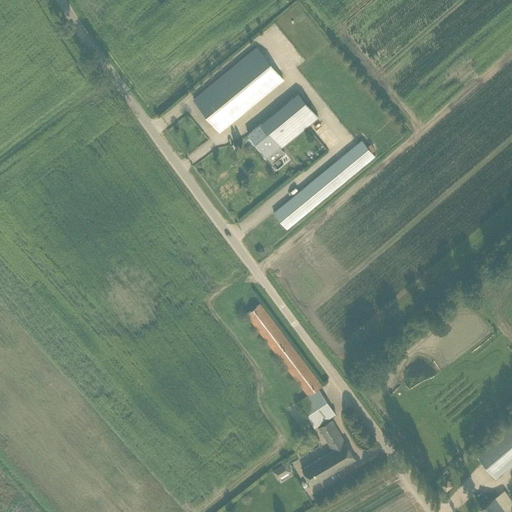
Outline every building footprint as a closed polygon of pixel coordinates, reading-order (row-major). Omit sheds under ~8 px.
[(296,24),(298,36),(307,43),(318,42),(326,33),(325,21),(315,14),(304,15),(296,24)] [(193,100),(220,131),(283,79),(257,47),(193,100)] [(248,134),(267,158),(319,116),(299,92),(248,134)] [(274,213),(287,228),(375,156),(362,140),(274,213)] [(296,404),(315,429),(327,419),(335,414),(318,388),(322,386),(260,304),(252,310),(246,314),(307,396),(296,404)] [(332,451),(302,469),(312,485),(355,459),(332,420),(318,428),(332,451)] [(511,423),(476,454),(496,477),(511,463),(511,423)] [(272,470),(277,480),(291,471),(285,462),(272,470)] [(479,509),(481,511),(508,511),(497,496),(487,503),(479,509)]
